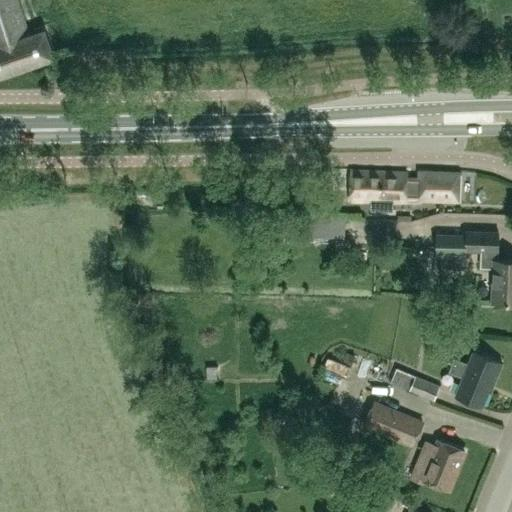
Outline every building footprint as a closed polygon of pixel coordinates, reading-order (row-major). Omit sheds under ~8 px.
[(0,0),(0,75),(53,57),(43,25),(33,28),(35,33),(29,35),(17,0),(0,0)] [(457,174),(442,173),(419,173),(419,184),(406,183),(407,172),(362,171),(362,176),(350,176),(349,200),(370,201),(370,209),(392,210),(392,202),(405,202),(406,193),(418,194),(418,197),(456,199),(457,174)] [(436,233),(436,251),(435,264),(465,264),(465,251),(480,252),(479,267),(490,267),(489,302),(511,302),(511,260),(497,260),(498,232),(466,231),(466,234),(436,233)] [(454,395),(482,407),(491,384),(493,385),(502,363),(472,351),(467,364),(454,358),(449,371),(462,376),(454,395)] [(439,386),(415,376),(396,368),(390,383),(433,401),(439,386)] [(422,422),(381,405),(374,402),(366,421),(364,425),(413,445),(422,422)] [(438,441),(428,437),(411,478),(422,482),(423,479),(448,489),(464,451),(438,440),(438,441)]
